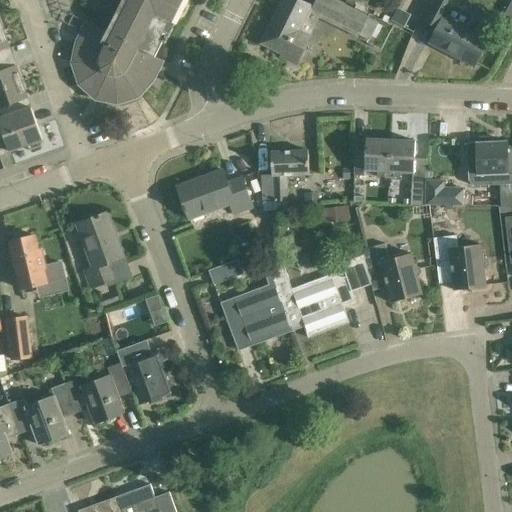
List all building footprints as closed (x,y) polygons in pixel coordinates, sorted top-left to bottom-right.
[(55,0),(122,0),(107,31),(90,24),(80,43),(76,63),(82,82),(97,96),(117,100),(137,94),(150,79),(156,68),(151,66),(184,0),(55,0)] [(300,0),(283,0),(263,44),(283,54),(280,60),(296,68),(311,36),(299,30),(309,9),(341,25),(339,29),(357,38),(367,19),(331,0),(317,0),(314,8),(310,6),(311,5),(300,0)] [(466,29),(473,16),(451,4),(453,0),(436,0),(425,22),(438,29),(430,44),(475,67),(489,41),(466,29)] [(0,60),(8,58),(5,49),(9,47),(3,31),(0,32),(0,60)] [(0,60),(0,89),(22,82),(16,65),(11,67),(8,58),(0,60)] [(0,89),(0,117),(26,108),(23,100),(27,98),(22,82),(0,89)] [(31,107),(26,108),(0,117),(0,154),(27,145),(29,151),(42,146),(40,140),(42,140),(31,107)] [(511,149),(507,149),(507,142),(492,143),(490,137),(479,138),(477,143),(476,143),(478,179),(500,178),(500,188),(508,188),(508,185),(511,185),(510,175),(511,174),(511,149)] [(378,177),(390,177),(391,140),(368,138),(367,151),(356,151),(355,176),(366,176),(367,171),(378,171),(378,177)] [(391,140),(390,177),(401,178),(402,173),(413,173),(415,141),(391,140)] [(65,146),(41,154),(47,169),(70,160),(65,146)] [(272,175),(262,175),(262,202),(288,202),(287,175),(310,174),(310,151),(272,151),(272,175)] [(190,219),(230,204),(234,215),(253,208),(242,178),(228,183),(223,170),(178,187),(190,219)] [(426,180),(426,187),(425,205),(465,207),(465,189),(445,188),(446,181),(433,180),(426,180)] [(425,184),(413,183),(411,205),(423,206),(424,204),(425,184)] [(305,194),(305,207),(319,206),(319,194),(305,194)] [(348,207),(322,209),(323,224),(350,221),(348,207)] [(93,267),(85,270),(91,287),(114,279),(107,259),(122,254),(107,212),(77,223),(93,267)] [(46,265),(41,248),(39,248),(36,236),(22,239),(21,237),(14,239),(14,241),(9,242),(20,288),(48,282),(44,266),(46,265)] [(488,261),(483,257),(481,245),(458,248),(457,236),(434,239),(438,267),(451,265),(454,291),(486,287),(484,271),(488,266),(488,261)] [(418,279),(422,272),(421,270),(415,266),(411,254),(390,260),(386,244),(363,250),(372,285),(385,281),(391,303),(423,295),(418,279)] [(239,260),(209,271),(214,285),(244,275),(239,260)] [(291,326),(303,321),(308,333),(348,318),(344,307),(357,303),(344,270),(293,289),(283,261),(270,266),(291,326)] [(291,326),(270,266),(264,268),(271,285),(222,304),(232,330),(244,326),(250,341),(291,326)] [(162,308),(158,297),(146,301),(151,312),(162,308)] [(119,307),(116,299),(100,306),(103,314),(119,307)] [(32,357),(27,317),(8,320),(12,360),(32,357)] [(117,352),(123,368),(136,363),(150,404),(174,395),(163,362),(167,361),(163,348),(157,350),(158,351),(152,353),(148,341),(117,352)] [(77,379),(64,383),(74,413),(88,408),(94,424),(125,413),(119,397),(130,393),(120,363),(107,368),(110,375),(79,386),(77,379)] [(63,417),(74,413),(64,383),(51,388),(54,395),(24,406),(21,399),(8,403),(19,434),(32,429),(37,444),(69,433),(63,417)] [(0,457),(12,454),(6,438),(19,434),(8,403),(0,406),(0,457)] [(160,511),(150,484),(116,497),(120,511),(160,511)] [(120,511),(116,497),(79,510),(79,511),(120,511)]
